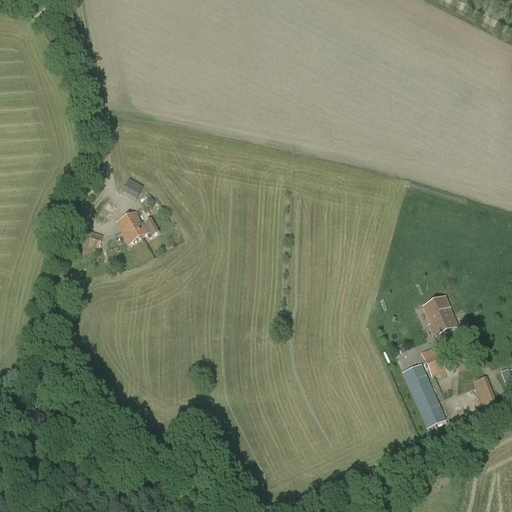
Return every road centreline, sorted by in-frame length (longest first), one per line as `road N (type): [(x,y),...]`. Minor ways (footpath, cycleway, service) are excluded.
road 1 (unclassified): [(309,511),(511,414)]
road 2 (unclassified): [(109,189),(77,0)]
